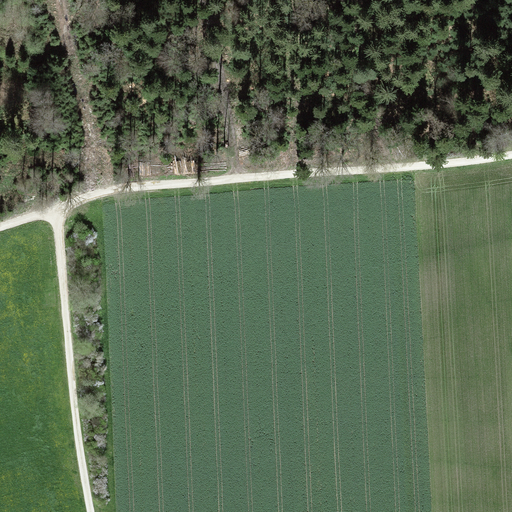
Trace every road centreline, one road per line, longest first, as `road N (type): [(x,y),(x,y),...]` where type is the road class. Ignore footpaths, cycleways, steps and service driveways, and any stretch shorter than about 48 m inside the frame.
road 1 (track): [(0,227),(100,195),(173,183),(511,158)]
road 2 (track): [(84,511),(50,211)]
